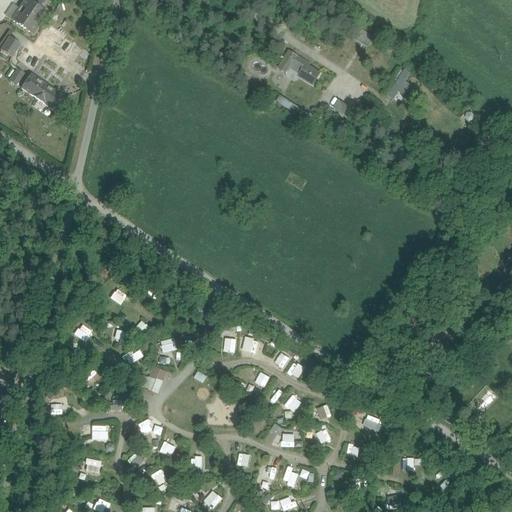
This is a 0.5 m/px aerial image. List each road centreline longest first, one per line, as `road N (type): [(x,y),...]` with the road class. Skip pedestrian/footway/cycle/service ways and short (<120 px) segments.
road 1 (unclassified): [(511,473),(75,188)]
road 2 (unclassified): [(0,511),(75,188)]
road 3 (unclassified): [(75,188),(117,0)]
road 4 (track): [(426,0),(414,51),(332,0)]
road 5 (track): [(227,0),(337,70)]
